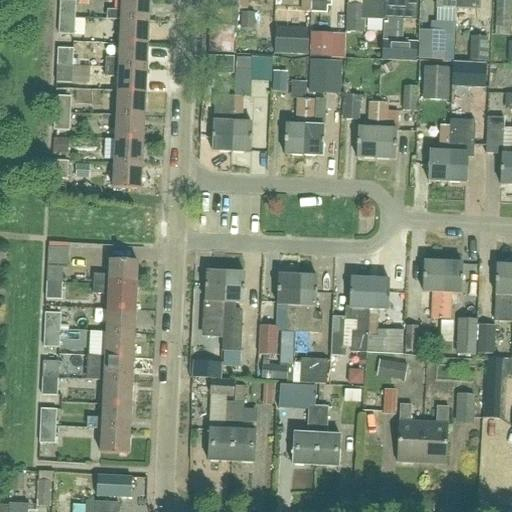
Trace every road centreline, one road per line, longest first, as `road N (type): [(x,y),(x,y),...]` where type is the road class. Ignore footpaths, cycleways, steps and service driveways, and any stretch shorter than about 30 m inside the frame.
road 1 (residential): [(167,511),(178,244)]
road 2 (residential): [(178,244),(368,251),(404,221)]
road 3 (residential): [(404,221),(372,191),(180,181)]
road 4 (residential): [(180,181),(190,0)]
